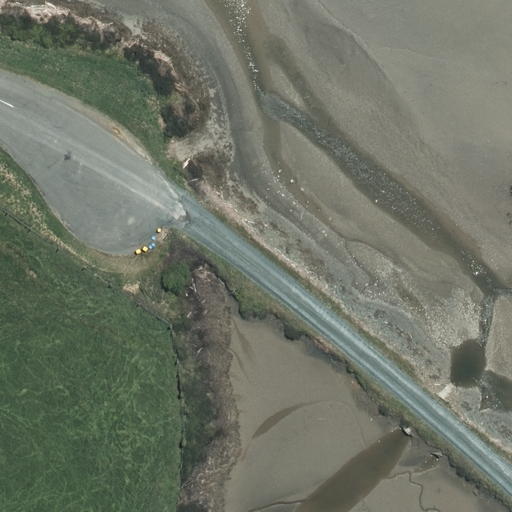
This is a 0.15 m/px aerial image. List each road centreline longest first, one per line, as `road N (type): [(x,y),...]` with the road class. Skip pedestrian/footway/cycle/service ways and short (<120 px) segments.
road 1 (track): [(110,183),(197,223),(511,472)]
road 2 (unclassified): [(110,183),(0,101)]
